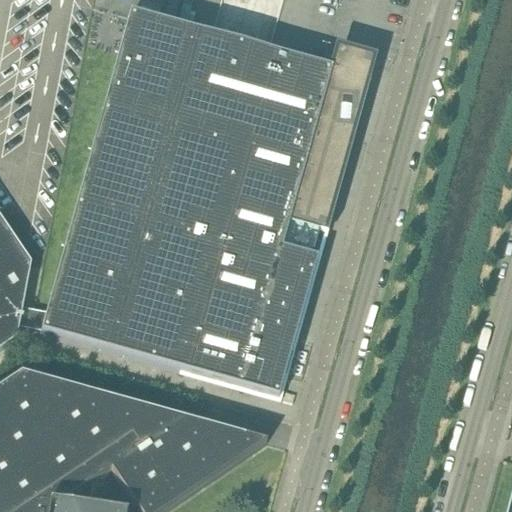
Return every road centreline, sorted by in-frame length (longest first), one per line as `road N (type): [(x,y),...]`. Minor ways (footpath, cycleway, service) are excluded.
road 1 (unclassified): [(449,0),(305,511)]
road 2 (unclassified): [(450,511),(511,293)]
